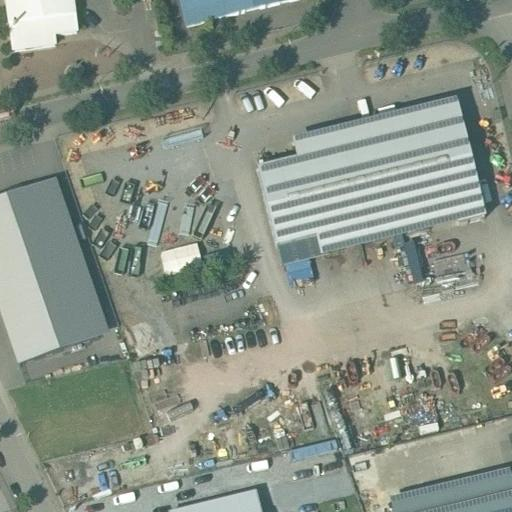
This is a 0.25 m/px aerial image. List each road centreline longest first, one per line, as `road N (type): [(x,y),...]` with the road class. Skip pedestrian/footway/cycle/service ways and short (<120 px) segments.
road 1 (residential): [(356,36),(0,124)]
road 2 (residential): [(499,2),(356,36)]
